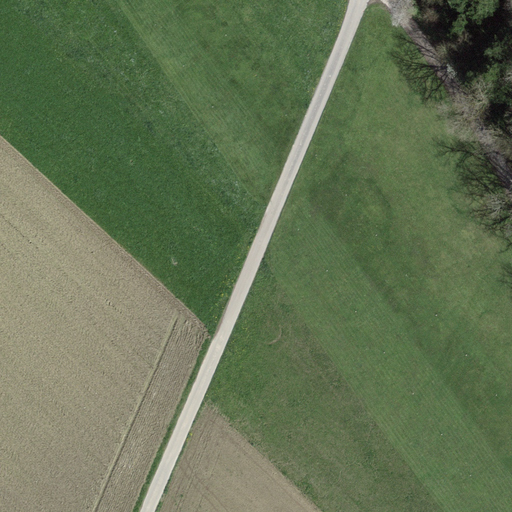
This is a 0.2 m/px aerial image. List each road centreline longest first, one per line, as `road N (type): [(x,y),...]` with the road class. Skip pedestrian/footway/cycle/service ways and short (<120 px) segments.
road 1 (track): [(361,0),(147,511)]
road 2 (track): [(400,0),(466,102),(511,206)]
